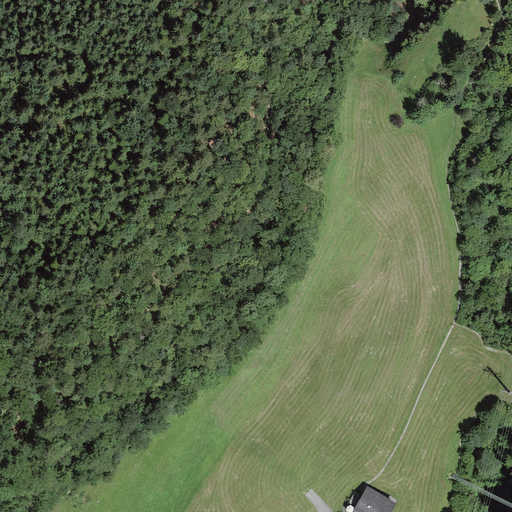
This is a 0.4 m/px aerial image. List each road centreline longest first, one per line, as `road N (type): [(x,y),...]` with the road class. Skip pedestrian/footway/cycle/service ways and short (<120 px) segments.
road 1 (motorway): [(511,450),(0,202)]
road 2 (motorway): [(0,286),(463,511)]
